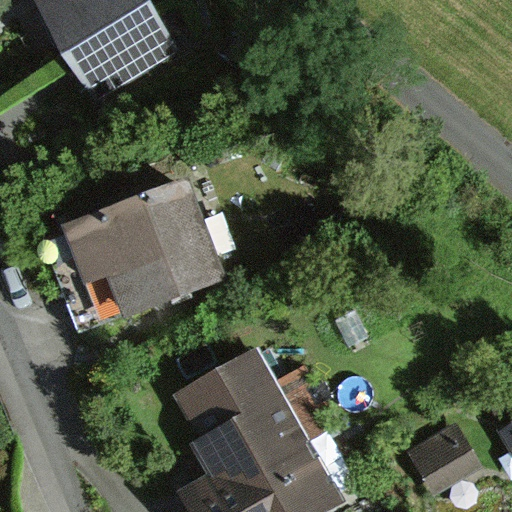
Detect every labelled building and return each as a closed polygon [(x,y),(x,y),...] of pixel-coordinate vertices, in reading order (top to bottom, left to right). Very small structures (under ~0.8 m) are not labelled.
[(181,54),(150,0),(37,0),(96,102),(181,54)] [(227,277),(184,178),(45,238),(82,325),(125,307),(130,318),(227,277)] [(335,511),(344,507),(254,346),(171,392),(196,438),(190,441),(206,470),(177,486),(191,511),(335,511)] [(511,424),(503,430),(511,445),(511,424)] [(456,428),(410,455),(435,497),(481,470),(456,428)]
